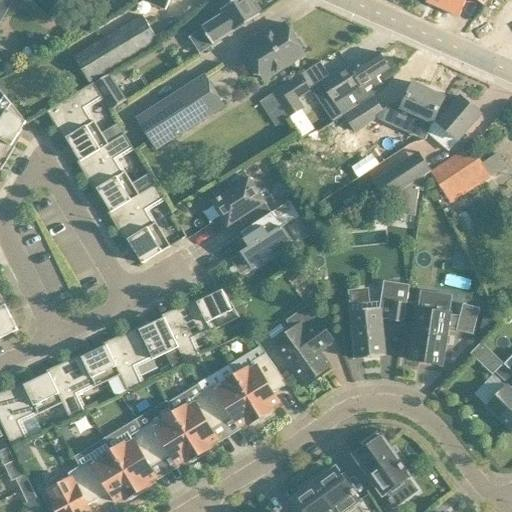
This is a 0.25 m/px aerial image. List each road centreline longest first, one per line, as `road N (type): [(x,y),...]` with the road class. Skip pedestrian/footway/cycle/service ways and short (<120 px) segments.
road 1 (residential): [(128,296),(44,155),(1,221),(54,337)]
road 2 (residential): [(502,502),(414,412),(373,404),(200,503)]
road 3 (tertiary): [(347,0),(511,72)]
